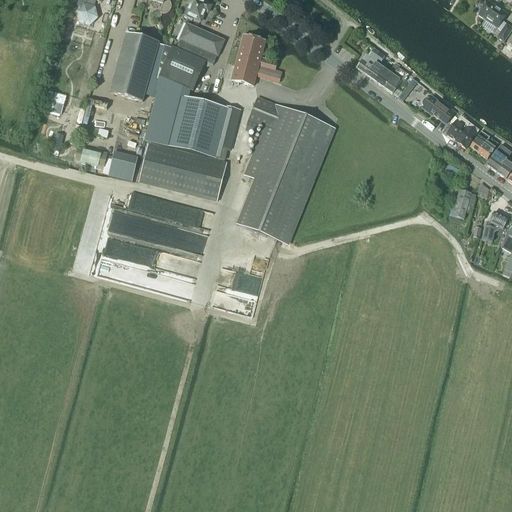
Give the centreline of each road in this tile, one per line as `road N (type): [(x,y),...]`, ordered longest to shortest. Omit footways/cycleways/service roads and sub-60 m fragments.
road 1 (track): [(148,511),(200,311),(88,276),(111,185)]
road 2 (tertiary): [(511,197),(246,0)]
